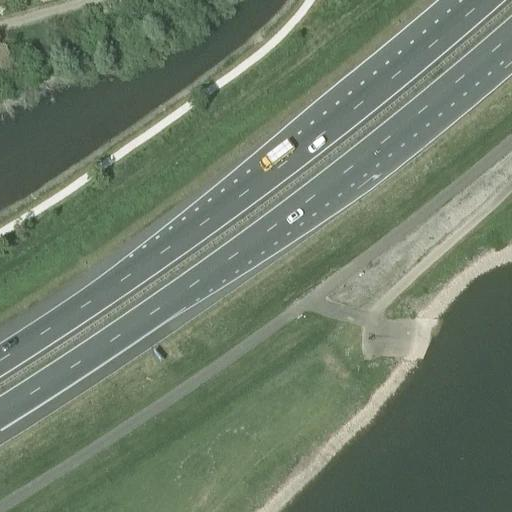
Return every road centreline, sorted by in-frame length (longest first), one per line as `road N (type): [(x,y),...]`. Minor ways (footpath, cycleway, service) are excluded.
road 1 (motorway): [(0,415),(179,295),(511,39)]
road 2 (motorway): [(480,0),(224,207),(0,361)]
road 3 (unclassified): [(307,302),(0,507)]
road 4 (unclassified): [(307,302),(511,140)]
road 5 (unclassified): [(368,320),(511,183)]
